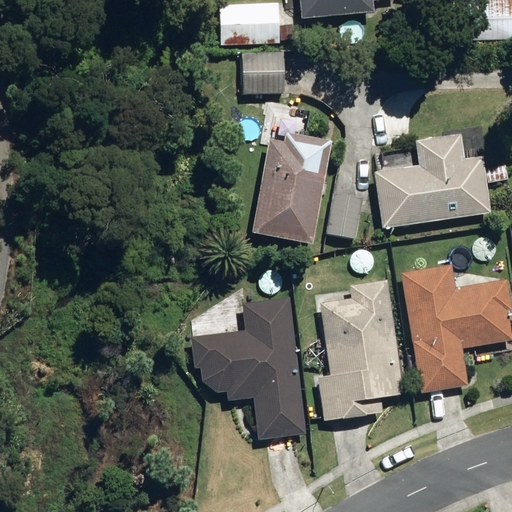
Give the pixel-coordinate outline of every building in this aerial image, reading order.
[(298,0),(300,23),(372,19),(371,6),(379,5),(379,2),(394,0),(298,0)] [(468,44),(511,43),(511,1),(468,2),(468,44)] [(241,76),(241,99),(284,98),(283,66),(279,66),(277,7),(217,9),(220,77),(241,76)] [(250,238),(311,250),(331,146),(284,137),(282,150),(267,146),(250,238)] [(372,179),(381,234),(489,217),(481,162),(462,165),(458,139),(414,147),(417,172),(372,179)] [(325,238),(353,243),(360,203),(333,198),(325,238)] [(400,279),(419,399),(467,392),(461,352),(511,344),(507,315),(511,315),(506,283),(454,292),(451,270),(400,279)] [(316,383),(323,427),(382,418),(380,402),(403,399),(385,285),(348,291),(349,304),(318,308),(328,381),(316,383)] [(251,403),(256,444),(304,438),(288,303),(239,309),(243,337),(189,344),(193,374),(198,374),(199,386),(214,398),(226,396),(227,405),(251,403)]
